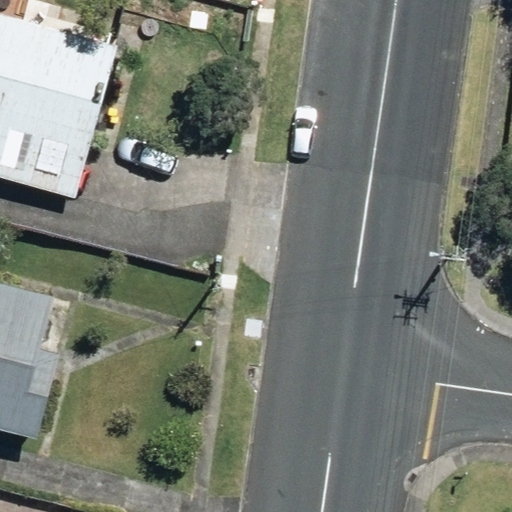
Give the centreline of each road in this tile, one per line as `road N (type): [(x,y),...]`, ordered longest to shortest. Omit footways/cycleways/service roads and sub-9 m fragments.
road 1 (secondary): [(400,0),(348,378)]
road 2 (residential): [(348,378),(511,401)]
road 3 (secondary): [(348,378),(329,511)]
